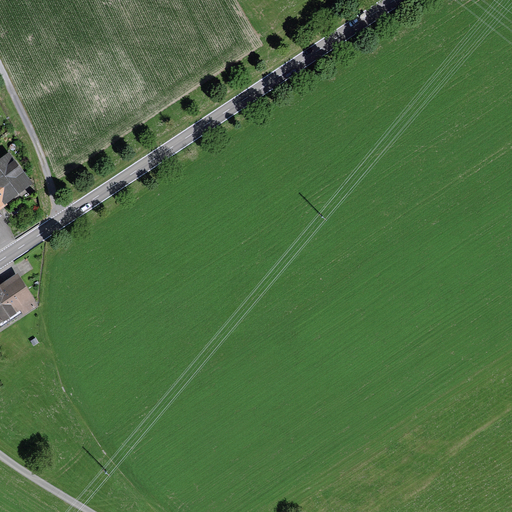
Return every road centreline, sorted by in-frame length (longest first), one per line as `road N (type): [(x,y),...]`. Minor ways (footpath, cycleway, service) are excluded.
road 1 (primary): [(394,0),(0,260)]
road 2 (track): [(0,68),(48,176),(56,223)]
